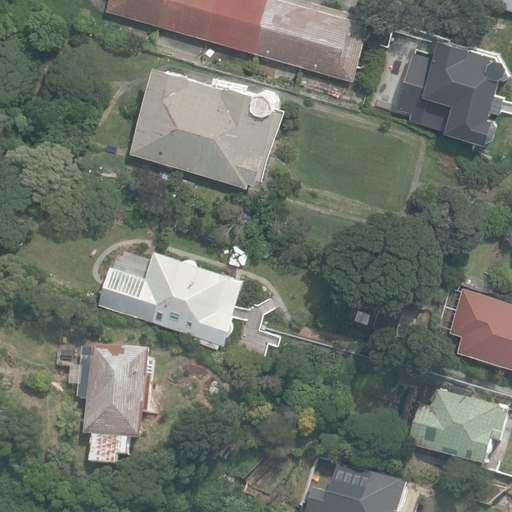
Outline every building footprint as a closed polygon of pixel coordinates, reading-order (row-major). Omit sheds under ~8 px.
[(160,25),(167,0),(111,0),(109,10),(160,25)] [(220,0),(167,0),(160,25),(209,39),(220,0)] [(271,0),(220,0),(209,39),(256,52),(271,0)] [(321,4),(306,0),(271,0),(256,52),(303,66),(321,4)] [(511,0),(479,0),(511,9),(511,0)] [(373,19),(321,4),(303,66),(355,81),(373,19)] [(450,130),(493,142),(494,139),(498,137),(501,124),(498,120),(499,118),(494,116),(505,77),(506,79),(511,75),(511,71),(511,70),(511,60),(511,58),(475,47),(476,44),(445,35),(438,57),(415,49),(403,91),(391,87),(386,102),(399,106),(398,108),(428,116),(434,95),(458,102),(450,130)] [(134,151),(251,187),(252,182),(258,183),(282,108),(278,107),(281,101),(277,91),(267,89),(261,91),(231,82),(229,86),(159,64),(137,139),(130,137),(127,147),(134,149),(134,151)] [(136,314),(227,343),(230,336),(233,334),(236,330),(237,326),(236,321),(250,278),(156,248),(136,314)] [(511,299),(466,287),(465,290),(455,287),(447,313),(457,316),(453,331),(465,335),(461,350),(511,364),(511,299)] [(369,325),(372,311),(359,308),(356,322),(369,325)] [(417,334),(422,316),(405,311),(400,329),(417,334)] [(91,463),(120,466),(121,456),(131,457),(133,439),(144,440),(146,414),(152,415),(156,380),(151,379),(153,352),(96,346),(96,350),(85,349),(83,367),(73,366),(71,385),(81,386),(80,398),(90,399),(86,435),(89,435),(88,446),(77,445),(75,458),(91,460),(91,463)] [(410,446),(488,470),(496,441),(505,444),(511,418),(511,414),(438,392),(433,409),(422,406),(410,446)] [(308,511),(404,511),(412,488),(340,466),(335,484),(319,479),(308,511)]
